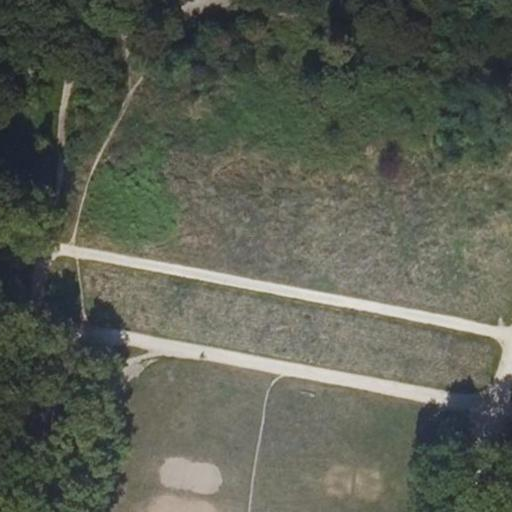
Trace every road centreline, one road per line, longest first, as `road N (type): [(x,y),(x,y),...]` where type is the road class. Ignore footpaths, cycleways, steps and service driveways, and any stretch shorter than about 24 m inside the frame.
road 1 (unknown): [(10,511),(87,0)]
road 2 (track): [(48,511),(74,328)]
road 3 (track): [(511,355),(489,417),(476,511)]
